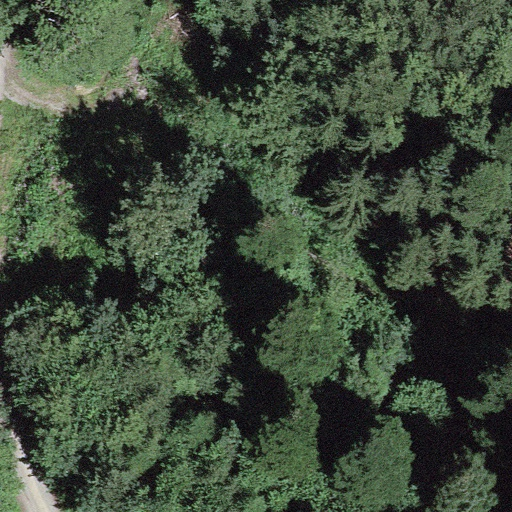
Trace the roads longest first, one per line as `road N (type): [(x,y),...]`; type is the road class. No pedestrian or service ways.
road 1 (track): [(511,377),(201,188),(45,107)]
road 2 (track): [(0,385),(45,511)]
